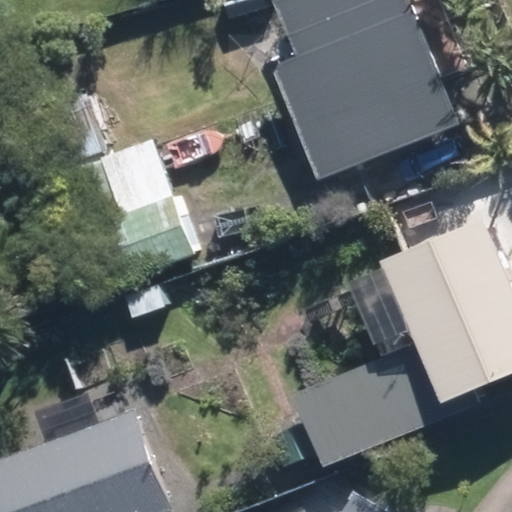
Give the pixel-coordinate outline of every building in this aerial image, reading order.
[(446,76),(415,0),(297,0),(278,8),(344,169),(421,137),(403,94),(446,76)] [(115,140),(96,94),(47,115),(66,161),(115,140)] [(137,194),(121,153),(70,172),(86,214),(137,194)] [(205,232),(184,180),(89,218),(110,270),(205,232)] [(511,363),(511,258),(487,199),(376,247),(412,330),(286,384),(319,462),(483,392),(477,378),(511,363)] [(132,399),(0,447),(0,511),(142,511),(170,502),(132,399)] [(428,511),(415,504),(410,511),(405,511),(351,480),(337,503),(323,495),(313,511),(428,511)]
